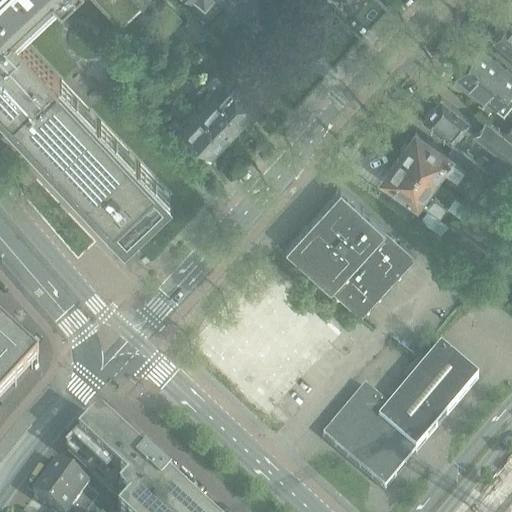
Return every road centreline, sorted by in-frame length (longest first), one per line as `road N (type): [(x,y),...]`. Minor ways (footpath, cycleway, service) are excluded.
road 1 (residential): [(436,0),(128,339)]
road 2 (tertiary): [(128,339),(0,195)]
road 3 (residential): [(174,388),(141,423),(240,511)]
road 4 (tertiary): [(304,511),(174,388)]
road 5 (tertiary): [(0,244),(81,338),(97,373)]
road 6 (tertiary): [(97,373),(0,498)]
road 7 (tertiary): [(511,404),(419,511)]
